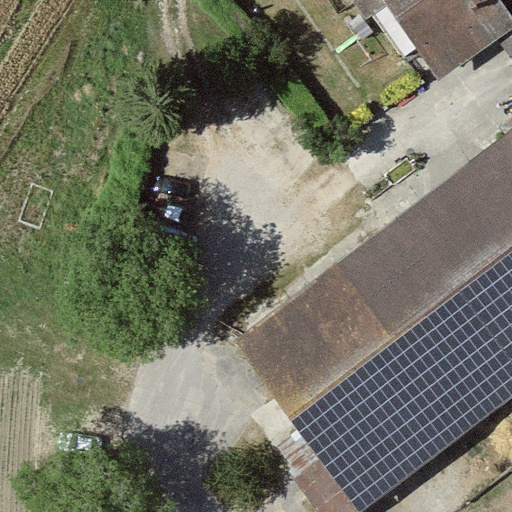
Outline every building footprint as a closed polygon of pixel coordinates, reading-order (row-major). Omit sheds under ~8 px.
[(382,0),(422,56),(496,5),(492,0),(362,0),(366,6),(374,0),(382,0)] [(511,17),(493,31),(511,56),(511,17)] [(511,135),(372,239),(236,339),(301,426),(343,483),(363,508),(511,397),(511,135)] [(275,446),(317,502),(343,483),(301,426),(275,446)] [(323,511),(357,511),(363,508),(343,483),(317,502),(323,511)]
